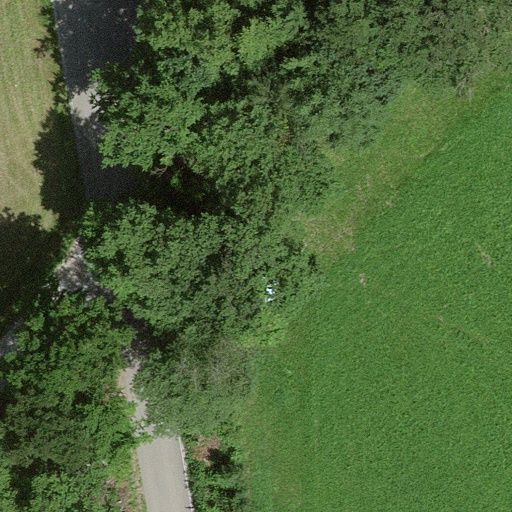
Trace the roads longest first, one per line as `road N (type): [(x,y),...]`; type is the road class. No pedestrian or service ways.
road 1 (unclassified): [(95,24),(117,230),(172,511)]
road 2 (track): [(117,230),(0,345)]
